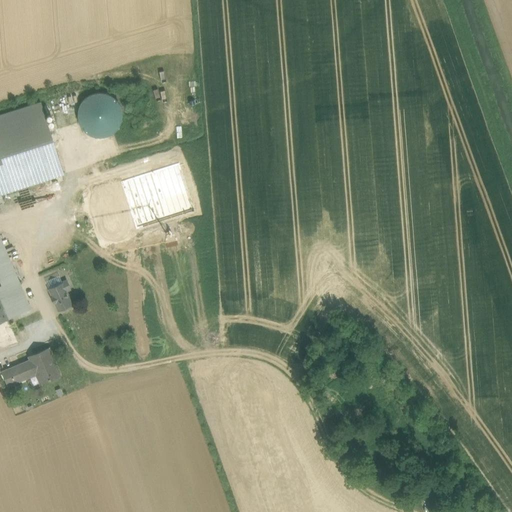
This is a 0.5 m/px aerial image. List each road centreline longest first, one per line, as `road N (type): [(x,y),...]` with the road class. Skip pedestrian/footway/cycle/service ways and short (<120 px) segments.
road 1 (track): [(0,355),(54,340),(102,369),(233,348),(289,366),(324,409)]
road 2 (track): [(0,227),(13,235),(54,340)]
